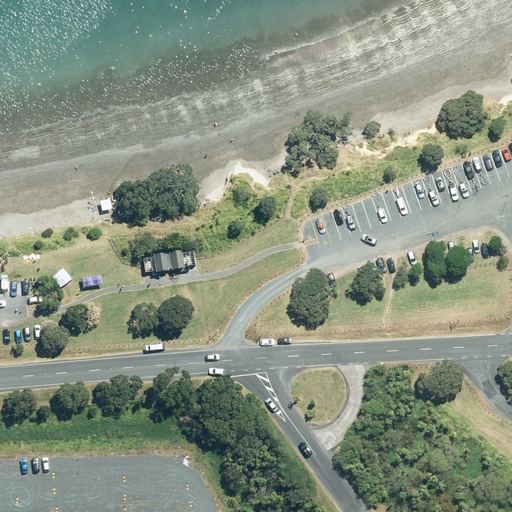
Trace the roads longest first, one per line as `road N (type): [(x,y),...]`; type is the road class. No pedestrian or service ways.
road 1 (secondary): [(252,359),(511,344)]
road 2 (secondary): [(0,378),(252,359)]
road 3 (unclassified): [(358,511),(252,359)]
